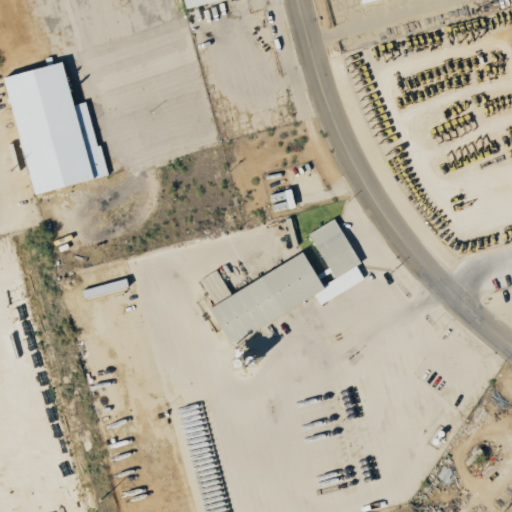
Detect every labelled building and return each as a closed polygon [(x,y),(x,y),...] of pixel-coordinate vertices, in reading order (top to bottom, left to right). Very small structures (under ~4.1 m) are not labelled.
[(180,0),(182,8),(216,0),(180,0)] [(28,193),(103,176),(86,102),(69,105),(59,62),(1,75),(28,193)] [(268,193),(270,211),(291,209),(289,190),(268,193)] [(307,232),(331,280),(318,287),(301,255),(205,304),(225,343),(313,297),(317,304),(362,281),(354,266),(357,264),(333,219),(307,232)] [(228,294),(215,272),(199,282),(211,304),(228,294)]
